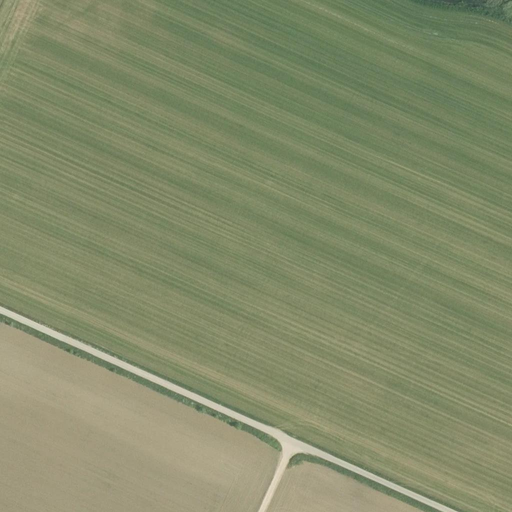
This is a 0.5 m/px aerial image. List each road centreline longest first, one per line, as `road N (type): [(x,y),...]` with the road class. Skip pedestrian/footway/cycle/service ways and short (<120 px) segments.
road 1 (unclassified): [(296,440),(0,308)]
road 2 (unclassified): [(452,511),(296,440)]
